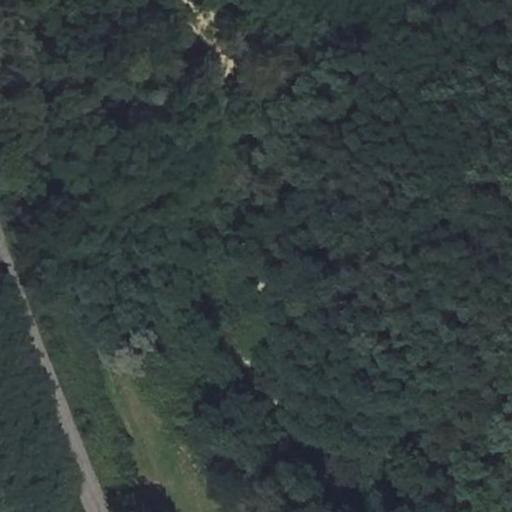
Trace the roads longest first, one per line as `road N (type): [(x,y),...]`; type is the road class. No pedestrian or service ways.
road 1 (track): [(47,0),(36,115),(67,244),(157,479),(178,511)]
road 2 (unclassified): [(98,511),(0,263)]
